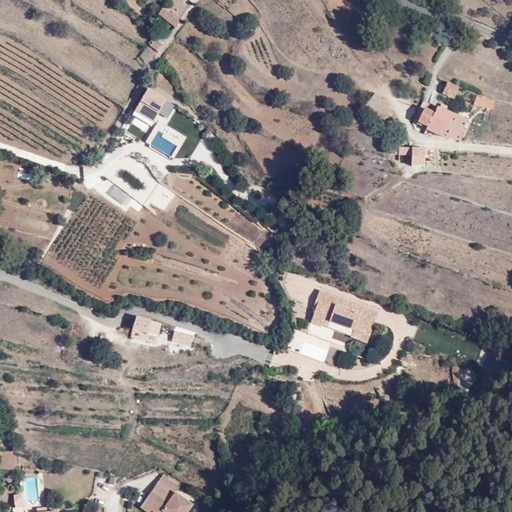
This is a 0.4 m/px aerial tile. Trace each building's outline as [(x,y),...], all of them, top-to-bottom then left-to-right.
[(182,17),(166,6),(160,15),(176,27),(182,17)] [(160,44),(150,33),(144,39),(155,50),(160,44)] [(459,87),(447,84),(444,94),(456,98),(459,87)] [(148,88),(135,108),(154,123),(168,99),(148,88)] [(491,107),(494,97),(477,93),(474,102),(491,107)] [(393,105),(377,95),(372,101),(366,108),(384,121),(392,111),(390,109),(393,105)] [(439,108),(433,105),(431,111),(426,110),(419,123),(429,128),(428,130),(446,138),(448,135),(461,139),(469,120),(446,110),(447,107),(441,104),(439,108)] [(154,123),(135,108),(131,115),(151,127),(154,123)] [(104,141),(110,132),(101,126),(95,136),(104,141)] [(425,160),(424,149),(395,147),(396,154),(412,155),(413,166),(425,166),(425,160)] [(436,149),(424,149),(425,160),(436,160),(436,149)] [(289,272),(285,284),(299,288),(303,276),(289,272)] [(378,311),(319,291),(312,310),(314,311),(310,323),(327,329),(327,327),(350,336),(349,339),(367,345),(378,311)] [(163,323),(149,320),(149,318),(135,315),(130,329),(136,330),(134,339),(143,341),(143,340),(145,333),(160,336),(163,323)] [(158,343),(160,336),(145,333),(143,340),(158,343)] [(183,343),(184,335),(178,333),(174,340),(183,343)] [(193,339),(184,335),(183,343),(190,346),(193,339)] [(193,339),(190,346),(200,350),(203,343),(193,339)] [(163,472),(138,507),(142,503),(149,510),(150,509),(154,511),(186,511),(191,505),(174,492),(179,484),(163,472)] [(23,508),(22,495),(13,495),(13,508),(23,508)] [(143,511),(151,511),(152,511),(149,510),(142,503),(138,507),(138,508),(143,511)]
